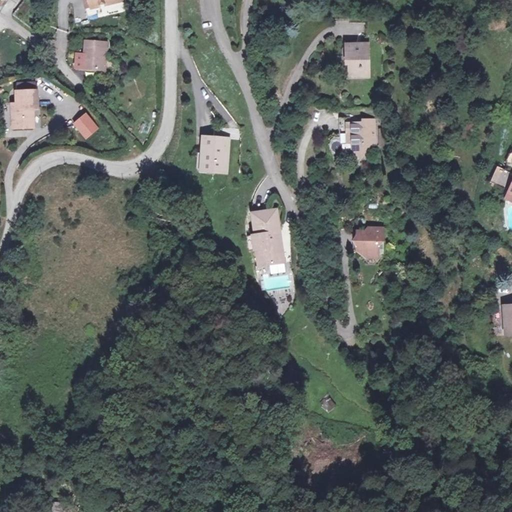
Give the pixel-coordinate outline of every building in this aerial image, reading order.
[(123,2),(123,0),(88,0),(90,7),(86,8),(89,17),(114,11),(113,4),(123,2)] [(89,52),(81,52),(80,65),(109,68),(111,41),(90,39),(89,52)] [(356,40),(356,44),(356,47),(367,47),(367,39),(356,40)] [(368,73),(367,47),(356,47),(356,44),(344,44),(344,53),(349,53),(349,67),(356,74),(368,73)] [(15,96),(15,108),(15,118),(11,119),(11,133),(32,132),(32,113),(36,113),(36,95),(34,95),(16,96),(15,96)] [(87,113),(76,122),(87,135),(98,127),(87,113)] [(345,118),(345,129),(350,129),(350,138),(351,147),(360,154),(366,147),(366,139),(373,140),(374,117),(361,116),(361,119),(345,118)] [(201,136),(200,142),(203,150),(201,170),(222,172),(226,139),(201,136)] [(506,195),(511,178),(492,171),(486,187),(506,195)] [(258,264),(285,260),(278,207),(251,210),(254,232),(251,232),(253,248),(257,247),(258,264)] [(366,228),(357,227),(357,247),(365,247),(365,254),(377,253),(378,238),(383,237),(382,224),(367,224),(366,228)] [(511,335),(511,302),(499,302),(498,318),(501,318),(502,335),(511,335)] [(355,433),(357,446),(367,445),(365,432),(355,433)] [(75,511),(77,505),(52,500),(49,511),(75,511)]
